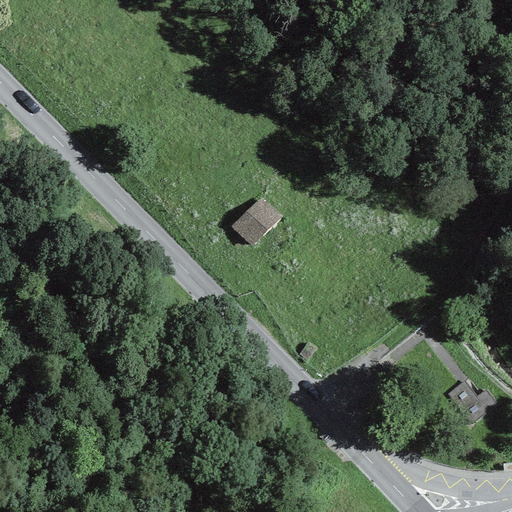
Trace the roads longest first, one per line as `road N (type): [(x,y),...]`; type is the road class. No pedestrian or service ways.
road 1 (tertiary): [(416,511),(0,82)]
road 2 (track): [(309,397),(466,277)]
